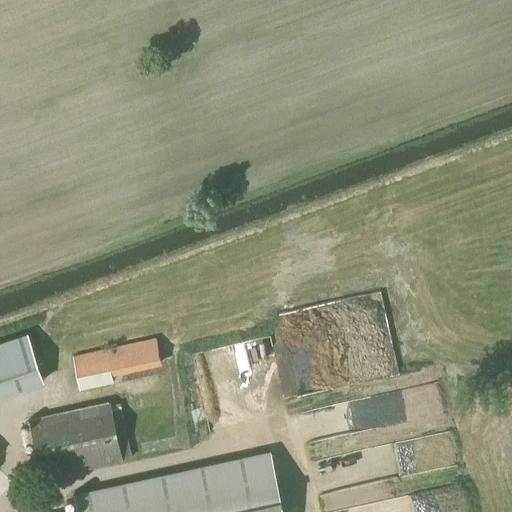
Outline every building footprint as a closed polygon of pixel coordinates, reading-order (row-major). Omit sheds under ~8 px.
[(0,394),(43,380),(28,334),(0,342),(0,394)] [(160,363),(155,340),(72,358),(79,389),(114,381),(112,373),(160,363)] [(197,370),(235,423),(284,388),(271,370),(265,374),(252,356),(240,364),(228,348),(197,370)] [(43,478),(121,460),(109,404),(30,421),(43,478)] [(283,511),(270,450),(73,494),(77,511),(283,511)] [(339,455),(341,476),(345,475),(346,488),(378,486),(375,452),(339,455)] [(335,509),(336,511),(392,511),(415,508),(413,495),(335,509)]
